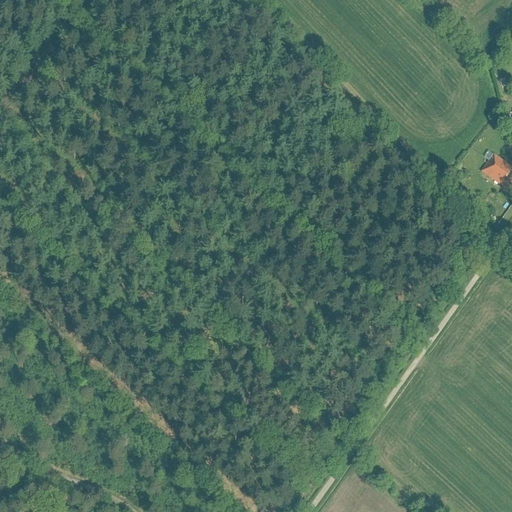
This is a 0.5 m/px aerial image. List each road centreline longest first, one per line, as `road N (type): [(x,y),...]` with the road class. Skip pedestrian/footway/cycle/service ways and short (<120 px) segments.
road 1 (track): [(389,399),(0,36)]
road 2 (unclassified): [(309,511),(511,228)]
road 3 (track): [(263,0),(499,245)]
road 4 (track): [(106,0),(0,108)]
road 5 (track): [(130,511),(0,445)]
